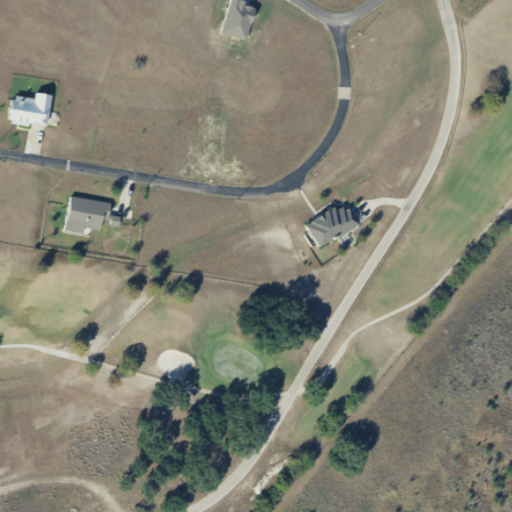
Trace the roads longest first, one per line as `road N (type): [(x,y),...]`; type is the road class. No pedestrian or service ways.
road 1 (residential): [(202,511),(260,463),(423,191),(457,105),(462,62),(454,0)]
road 2 (residential): [(376,0),(340,17),(307,0),(223,197),(280,187),(335,137),(345,87),(340,17)]
